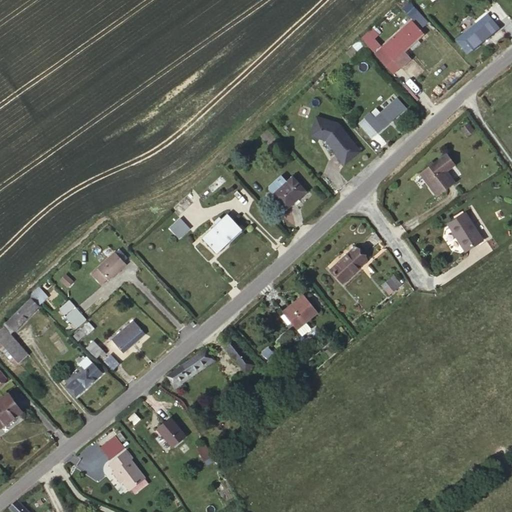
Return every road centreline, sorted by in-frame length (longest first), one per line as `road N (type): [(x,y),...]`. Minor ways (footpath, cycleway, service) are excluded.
road 1 (tertiary): [(0,500),(359,191)]
road 2 (tertiary): [(359,191),(511,52)]
